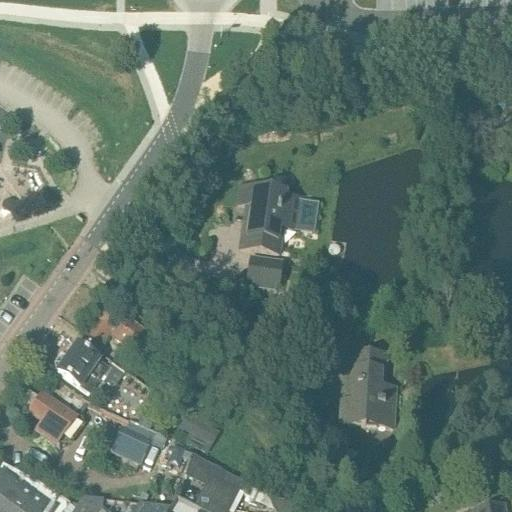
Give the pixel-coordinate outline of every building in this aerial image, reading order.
[(474,96),(445,93),(443,112),(472,115),(474,96)] [(313,112),(328,111),(327,99),(311,100),(313,112)] [(240,250),(240,253),(282,257),(284,243),(278,242),(279,231),(314,236),(318,205),(302,203),(303,201),(271,197),(271,192),(240,189),(238,207),(250,209),(244,251),(240,250)] [(253,261),(249,289),(281,293),(285,265),(253,261)] [(137,266),(127,281),(135,287),(146,273),(137,266)] [(149,336),(124,318),(108,306),(94,326),(95,327),(84,342),(100,354),(110,338),(135,357),(149,336)] [(174,325),(161,346),(180,358),(187,346),(186,345),(190,339),(181,333),(182,331),(174,325)] [(109,371),(78,348),(69,361),(65,358),(60,359),(55,366),(56,371),(59,374),(58,375),(89,398),(104,377),(109,371)] [(385,389),(386,358),(353,356),(350,407),(342,406),(342,428),(396,431),(398,390),(385,389)] [(76,421),(59,408),(42,396),(29,416),(43,426),(36,436),(56,450),(76,421)] [(216,417),(197,406),(181,431),(190,437),(186,447),(205,457),(218,435),(208,430),(216,417)] [(144,413),(138,425),(154,432),(160,420),(144,413)] [(124,431),(119,438),(115,445),(144,457),(152,442),(124,431)] [(5,468),(0,475),(0,511),(7,511),(13,504),(24,511),(65,511),(70,505),(58,496),(5,468)] [(229,511),(237,496),(242,484),(221,473),(216,485),(206,510),(210,511),(229,511)] [(299,511),(298,506),(269,502),(272,511),(299,511)]
